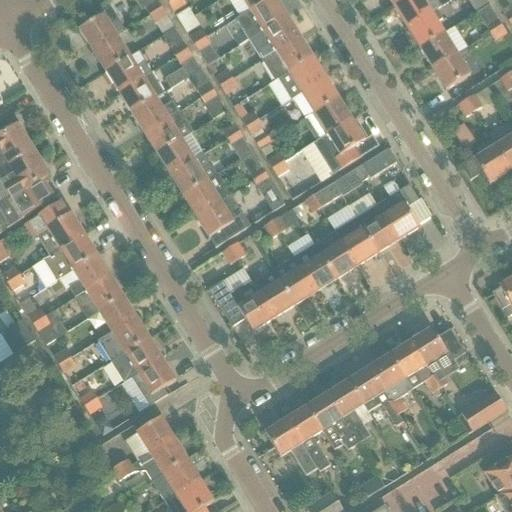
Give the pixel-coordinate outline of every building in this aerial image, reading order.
[(138,0),(149,17),(162,10),(155,0),(138,0)] [(182,0),(177,0),(168,5),(173,13),(185,5),(182,0)] [(235,21),(248,42),(287,18),(275,0),(269,0),(249,12),(235,21)] [(241,0),(249,12),(269,0),(241,0)] [(388,0),(393,9),(407,0),(388,0)] [(407,0),(393,9),(406,29),(431,14),(440,8),(434,0),(427,0),(424,3),(422,0),(407,0)] [(511,4),(509,0),(500,0),(495,3),(508,24),(511,21),(511,4)] [(79,32),(92,53),(117,38),(125,32),(107,3),(84,17),(89,26),(79,32)] [(476,15),(489,35),(502,27),(489,7),(476,15)] [(162,10),(149,17),(154,25),(166,17),(162,10)] [(187,11),(176,18),(181,27),(193,20),(187,11)] [(431,14),(406,29),(419,50),(444,35),(437,24),(442,21),(437,12),(431,15),(431,14)] [(248,42),(261,63),(300,38),(287,18),(248,42)] [(193,20),(181,27),(187,36),(198,28),(193,20)] [(502,27),(489,35),(494,44),(507,36),(502,27)] [(175,31),(162,39),(170,52),(175,59),(188,51),(183,43),(175,31)] [(189,38),(195,46),(206,39),(201,31),(189,38)] [(419,50),(432,71),(457,55),(444,35),(419,50)] [(105,74),(130,58),(117,38),(92,53),(105,74)] [(261,63),(274,83),(278,81),(313,59),(300,38),(261,63)] [(206,39),(195,46),(208,67),(219,60),(206,39)] [(188,51),(175,59),(188,80),(201,72),(188,51)] [(130,58),(105,74),(118,94),(150,74),(144,64),(137,54),(130,58)] [(457,55),(432,71),(445,92),(470,77),(457,55)] [(291,102),(301,95),(326,80),(313,59),(278,81),(291,102)] [(226,73),(215,80),(220,88),(231,81),(226,73)] [(118,94),(131,115),(156,100),(163,95),(150,74),(118,94)] [(511,91),(511,83),(508,76),(498,82),(507,95),(511,91)] [(301,95),(292,101),(305,121),(314,116),(338,100),(326,80),(301,95)] [(231,81),(220,88),(225,97),(237,90),(231,81)] [(209,86),(198,92),(202,100),(213,93),(209,86)] [(213,93),(202,100),(215,120),(226,113),(213,93)] [(474,97),(466,102),(473,114),(481,109),(474,97)] [(131,115),(144,136),(178,115),(171,104),(162,110),(156,100),(131,115)] [(314,116),(327,136),(351,121),(338,100),(314,116)] [(473,114),(466,102),(458,107),(466,119),(473,114)] [(239,106),(233,110),(241,122),(246,130),(257,123),(252,115),(247,118),(239,106)] [(178,115),(144,136),(157,157),(191,136),(178,115)] [(327,136),(314,145),(333,176),(339,173),(345,169),(362,158),(356,148),(365,142),(363,140),(366,138),(360,129),(357,130),(351,121),(327,136)] [(257,123),(246,130),(251,138),(262,131),(257,123)] [(234,127),(223,134),(227,141),(239,134),(234,127)] [(0,172),(32,153),(17,128),(0,138),(0,172)] [(239,134),(227,141),(240,162),(252,155),(239,134)] [(191,136),(157,157),(170,177),(195,162),(202,157),(203,156),(191,136)] [(511,137),(495,149),(511,173),(511,172),(511,137)] [(511,173),(495,149),(475,161),(474,159),(461,168),(470,183),(483,175),(490,186),(511,173)] [(388,151),(354,172),(361,184),(369,179),(370,181),(396,165),(388,151)] [(0,180),(11,200),(0,207),(0,222),(5,230),(24,219),(52,201),(52,200),(41,182),(48,178),(32,153),(0,172),(0,180)] [(278,156),(266,163),(271,171),(283,164),(278,156)] [(195,162),(170,177),(183,198),(208,183),(217,177),(210,168),(209,168),(202,157),(195,162)] [(283,164),(271,171),(277,179),(288,172),(283,164)] [(260,169),(249,176),(253,183),(265,176),(260,169)] [(346,177),(333,185),(340,196),(340,195),(341,197),(354,189),(361,184),(354,172),(346,177)] [(265,176),(253,183),(258,190),(269,183),(265,176)] [(183,198),(196,219),(230,198),(217,177),(208,183),(183,198)] [(333,185),(312,198),(320,210),(341,197),(340,195),(340,196),(333,185)] [(409,187),(376,208),(398,243),(419,230),(407,210),(419,203),(409,187)] [(230,198),(196,219),(209,240),(218,235),(225,245),(251,228),(245,218),(234,225),(227,214),(236,208),(230,198)] [(312,198),(305,203),(312,215),(320,210),(312,198)] [(28,224),(50,259),(85,237),(71,215),(69,216),(61,204),(28,224)] [(356,220),(363,231),(378,256),(398,243),(376,208),(356,220)] [(292,211),(271,224),(279,236),(299,223),(292,211)] [(356,220),(334,234),(341,245),(356,269),(378,256),(363,231),(356,220)] [(279,236),(271,224),(263,229),(271,241),(279,236)] [(43,264),(33,270),(46,291),(56,285),(74,274),(98,258),(85,237),(50,259),(43,264)] [(238,245),(231,250),(238,262),(246,257),(238,245)] [(341,245),(321,257),(337,281),(356,269),(341,245)] [(314,246),(293,259),(315,295),(337,281),(321,257),(314,246)] [(238,262),(231,250),(223,254),(230,266),(238,262)] [(86,293),(86,294),(111,278),(98,258),(74,274),(80,283),(70,289),(76,299),(86,293)] [(293,259),(272,272),(294,308),(315,295),(293,259)] [(2,277),(7,286),(20,278),(14,270),(2,277)] [(272,272),(252,285),(275,320),(294,308),(272,272)] [(20,278),(7,286),(12,293),(24,286),(20,278)] [(86,294),(74,301),(87,322),(99,314),(99,315),(124,300),(111,278),(86,294)] [(511,280),(499,288),(500,290),(491,295),(507,320),(511,317),(511,280)] [(275,320),(252,285),(252,283),(231,296),(223,283),(209,292),(232,329),(245,321),(253,334),(275,320)] [(99,315),(112,335),(137,320),(124,300),(99,315)] [(40,311),(28,319),(33,327),(45,319),(40,311)] [(45,319),(33,327),(37,335),(50,327),(45,319)] [(98,343),(111,364),(150,340),(137,320),(112,335),(98,343)] [(35,341),(23,321),(2,335),(14,354),(35,341)] [(431,330),(411,343),(426,368),(449,355),(454,362),(456,361),(465,355),(450,332),(437,339),(431,330)] [(132,380),(132,381),(163,362),(150,340),(111,364),(124,385),(132,380)] [(411,343),(390,356),(406,381),(415,375),(422,385),(425,383),(432,395),(440,390),(433,378),(426,368),(411,343)] [(54,360),(59,368),(71,361),(66,352),(54,360)] [(390,356),(369,369),(389,401),(391,404),(390,405),(398,417),(406,412),(399,400),(412,391),(390,356)] [(71,361),(59,368),(64,376),(76,369),(71,361)] [(163,362),(132,381),(149,408),(167,397),(163,390),(175,382),(163,362)] [(369,369),(349,382),(364,407),(368,414),(382,406),(397,430),(403,426),(398,417),(390,405),(391,404),(389,401),(369,369)] [(440,374),(433,378),(440,390),(448,386),(443,378),(440,374)] [(349,382),(328,395),(359,445),(369,438),(361,426),(354,414),(364,407),(349,382)] [(91,393),(79,401),(84,409),(96,401),(91,393)] [(328,395),(307,408),(323,433),(334,451),(343,445),(348,452),(359,445),(328,395)] [(506,412),(495,395),(457,419),(468,436),(506,412)] [(96,401),(84,409),(89,417),(101,409),(96,401)] [(307,408),(286,421),(320,474),(330,468),(313,440),(323,433),(307,408)] [(148,418),(132,428),(137,435),(150,455),(174,440),(161,420),(152,425),(148,418)] [(320,474),(286,421),(265,435),(280,460),(290,454),(306,479),(317,471),(319,475),(320,474)] [(150,455),(131,467),(134,474),(144,473),(151,484),(163,476),(187,461),(174,440),(150,455)] [(495,498),(495,499),(511,488),(511,458),(484,476),(497,497),(495,498)] [(163,476),(151,484),(157,493),(163,504),(200,482),(187,461),(163,476)] [(134,474),(131,467),(127,462),(120,466),(127,478),(134,474)] [(120,466),(112,471),(120,483),(127,478),(120,466)] [(377,479),(359,490),(366,501),(384,490),(377,479)] [(200,482),(163,504),(168,511),(199,511),(213,503),(200,482)] [(511,511),(511,488),(495,499),(503,511),(511,511)] [(307,511),(343,511),(333,495),(307,511)] [(88,511),(82,501),(65,511),(88,511)]
